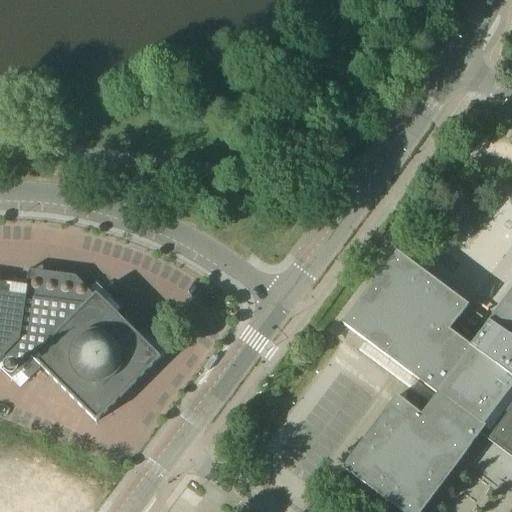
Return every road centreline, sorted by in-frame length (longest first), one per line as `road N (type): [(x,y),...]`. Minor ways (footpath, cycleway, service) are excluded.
road 1 (unclassified): [(285,305),(159,229),(106,209),(0,195)]
road 2 (residential): [(285,305),(453,73)]
road 3 (residential): [(179,448),(285,305)]
